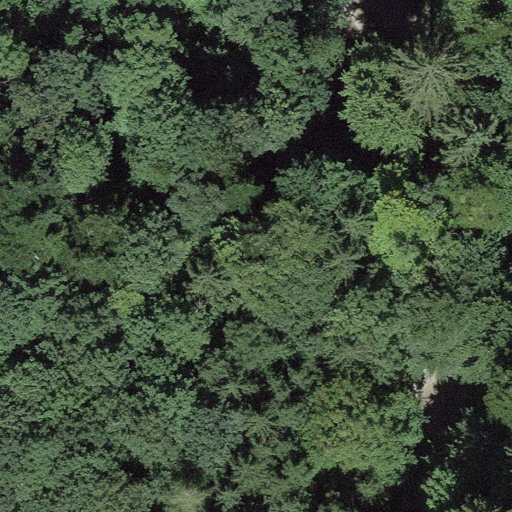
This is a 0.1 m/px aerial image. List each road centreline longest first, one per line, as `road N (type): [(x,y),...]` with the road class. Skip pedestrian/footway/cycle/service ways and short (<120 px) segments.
road 1 (track): [(343,0),(417,285),(432,447)]
road 2 (track): [(511,306),(457,391),(412,511)]
road 3 (track): [(374,0),(452,65),(511,93)]
